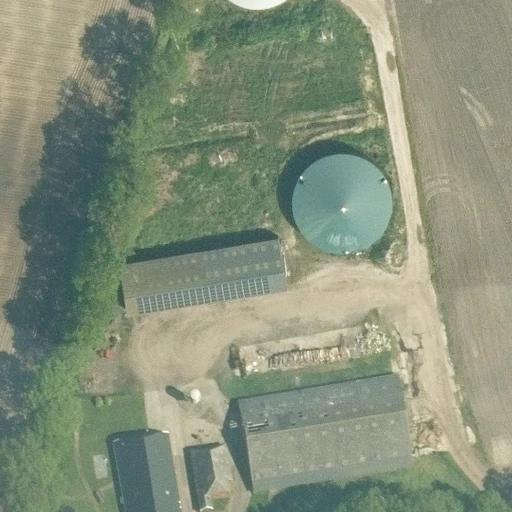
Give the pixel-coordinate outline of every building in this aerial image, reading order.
[(384,241),(388,153),(299,149),(295,236),(384,241)] [(120,261),(128,309),(289,283),(281,235),(120,261)] [(412,467),(398,380),(240,406),(254,492),(412,467)] [(177,511),(165,439),(114,448),(125,511),(177,511)] [(189,455),(198,511),(212,511),(211,503),(231,500),(228,486),(232,485),(226,449),(189,455)]
